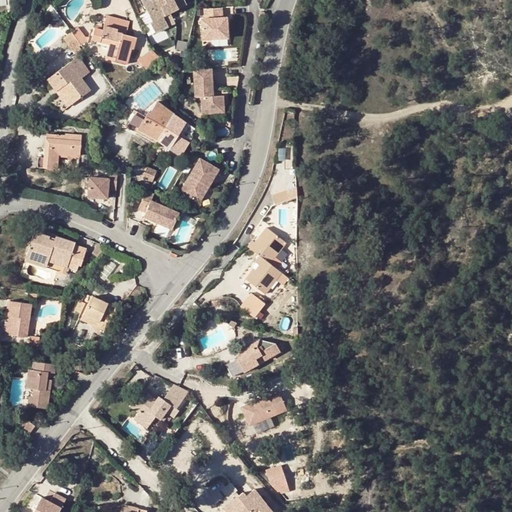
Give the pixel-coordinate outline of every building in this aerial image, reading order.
[(184,0),(141,0),(152,22),(150,23),(155,34),(168,28),(164,17),(187,6),(184,0)] [(221,17),(220,10),(202,11),(203,18),(199,19),(200,39),(226,38),(225,17),(221,17)] [(109,41),(108,45),(105,59),(128,65),(132,50),(134,50),(137,38),(126,35),(130,21),(106,15),(103,29),(95,27),(91,41),(99,43),(100,38),(109,41)] [(77,29),(72,33),(79,44),(85,39),(77,29)] [(71,32),(64,38),(78,57),(85,51),(79,44),(72,33),(71,32)] [(152,51),(138,61),(146,73),(160,63),(152,51)] [(78,57),(46,80),(53,89),(57,86),(71,105),(90,91),(81,79),(90,72),(78,57)] [(212,98),(210,70),(193,72),(195,100),(201,99),(202,116),(223,114),(222,97),(212,98)] [(57,86),(53,89),(67,108),(71,105),(57,86)] [(138,131),(157,141),(174,115),(157,102),(150,112),(148,112),(143,120),(139,128),(138,131)] [(139,128),(143,120),(134,114),(129,123),(139,128)] [(174,115),(157,141),(181,157),(189,142),(186,140),(179,136),(186,124),(174,115)] [(179,136),(186,140),(194,130),(186,124),(179,136)] [(65,135),(47,134),(45,158),(44,168),(58,169),(59,156),(80,157),(81,135),(65,134),(65,135)] [(155,160),(150,159),(147,168),(143,178),(152,182),(157,171),(153,169),(155,160)] [(218,171),(199,160),(180,194),(198,205),(218,171)] [(117,173),(109,171),(109,178),(90,177),(88,196),(108,198),(108,189),(116,190),(117,173)] [(167,188),(171,177),(164,174),(160,186),(167,188)] [(285,191),(273,196),(276,205),(289,201),(287,195),(285,191)] [(154,195),(146,192),(138,210),(146,213),(143,218),(172,230),(179,215),(150,203),(154,195)] [(294,193),(287,195),(289,201),(296,199),(294,193)] [(287,243),(266,227),(261,234),(263,236),(257,244),(254,242),(252,241),(248,247),(259,256),(270,264),(275,258),(287,243)] [(49,258),(68,264),(75,244),(75,242),(56,236),(55,238),(55,241),(49,239),(50,236),(34,232),(27,255),(48,262),(49,258)] [(263,236),(261,234),(254,242),(257,244),(263,236)] [(87,248),(75,244),(68,264),(67,267),(77,270),(79,264),(81,265),(87,248)] [(48,262),(27,255),(25,261),(46,268),(48,262)] [(252,275),(249,274),(245,279),(265,294),(277,280),(282,273),(278,270),(270,264),(259,256),(254,262),(259,265),(255,270),(252,275)] [(49,258),(48,262),(67,268),(67,267),(68,264),(49,258)] [(283,264),(275,258),(270,264),(278,270),(283,264)] [(289,279),(282,273),(277,280),(285,285),(289,279)] [(253,293),(242,307),(255,318),(266,304),(253,293)] [(116,308),(85,294),(81,302),(80,301),(73,317),(105,331),(116,308)] [(8,317),(9,317),(12,317),(11,324),(10,335),(27,337),(31,304),(10,301),(8,317)] [(132,307),(123,301),(119,308),(128,313),(132,307)] [(40,338),(32,337),(31,345),(39,345),(40,338)] [(262,356),(265,361),(281,353),(276,344),(259,340),(257,346),(254,348),(252,344),(247,347),(237,359),(244,372),(258,364),(256,359),(262,356)] [(244,372),(237,359),(236,359),(225,366),(233,380),(245,373),(244,372)] [(47,408),(50,391),(46,391),(47,379),(51,379),(52,373),(54,373),(55,365),(32,361),(31,370),(28,369),(25,388),(33,389),(32,397),(29,396),(28,406),(47,408)] [(259,365),(258,364),(244,372),(245,373),(259,365)] [(143,389),(131,404),(129,407),(138,413),(134,419),(147,429),(156,417),(160,420),(166,412),(168,410),(171,405),(174,407),(176,409),(187,393),(185,391),(173,386),(163,399),(159,396),(157,399),(143,389)] [(241,404),(249,425),(289,410),(281,390),(241,404)] [(176,409),(174,407),(169,410),(168,413),(175,418),(180,411),(176,409)] [(34,416),(27,426),(33,431),(40,421),(34,416)] [(282,464),(266,469),(269,478),(285,472),(282,464)] [(243,493),(223,509),(225,511),(272,511),(254,490),(246,496),(243,493)] [(58,511),(66,499),(55,493),(50,502),(42,497),(34,511),(58,511)]
